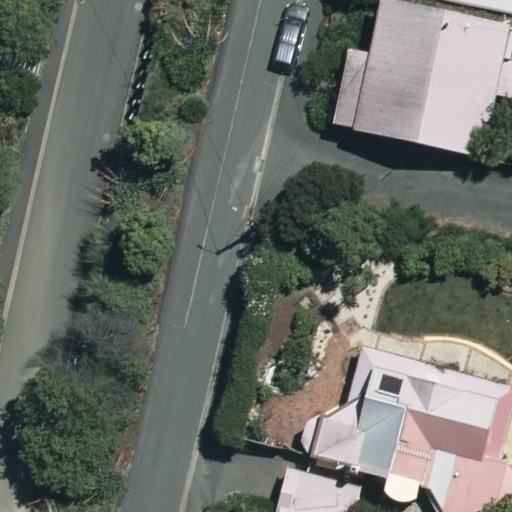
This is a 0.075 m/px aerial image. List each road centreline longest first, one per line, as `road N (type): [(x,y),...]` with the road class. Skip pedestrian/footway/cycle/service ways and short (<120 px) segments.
road 1 (residential): [(151,511),(266,0)]
road 2 (residential): [(0,511),(114,0)]
